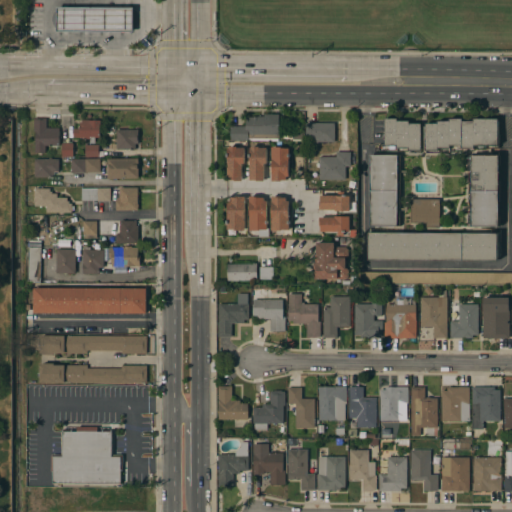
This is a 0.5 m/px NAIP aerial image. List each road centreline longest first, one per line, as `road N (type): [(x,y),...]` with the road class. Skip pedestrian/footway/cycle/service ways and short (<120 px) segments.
road 1 (primary): [(171,67),(172,511)]
road 2 (primary): [(198,511),(198,230)]
road 3 (residential): [(511,365),(259,362)]
road 4 (secondary): [(198,93),(398,95),(407,83)]
road 5 (secondary): [(171,67),(14,65)]
road 6 (secondary): [(346,69),(198,67)]
road 7 (primary): [(198,230),(198,93)]
road 8 (secondary): [(47,93),(171,93)]
